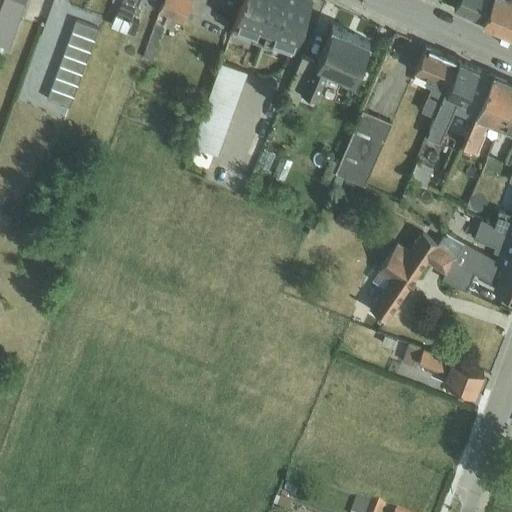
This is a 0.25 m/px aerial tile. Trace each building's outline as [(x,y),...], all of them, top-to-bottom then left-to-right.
[(0,0),(0,41),(8,44),(24,0),(0,0)] [(120,0),(111,24),(125,29),(137,0),(120,0)] [(161,0),(142,54),(152,57),(165,24),(173,26),(176,17),(182,19),(190,0),(161,0)] [(241,0),(232,27),(252,35),(251,36),(271,43),(272,42),(291,49),(308,0),(241,0)] [(482,18),(489,0),(455,0),(454,5),(482,18)] [(511,0),(489,0),(482,18),(511,30),(511,0)] [(76,18),(47,97),(69,105),(98,26),(76,18)] [(302,53),(284,95),(297,100),(299,96),(313,103),(329,65),(353,75),(369,38),(332,22),(316,59),(302,53)] [(435,114),(459,57),(425,43),(414,70),(428,77),(426,82),(431,85),(421,108),(435,114)] [(459,57),(435,114),(426,134),(439,140),(454,107),(473,116),(493,71),(459,57)] [(221,59),(191,143),(217,152),(247,69),(221,59)] [(511,79),(493,71),(473,116),(462,142),(476,149),(484,129),(483,129),(487,117),(500,123),(511,94),(511,79)] [(511,94),(500,123),(511,127),(511,94)] [(339,158),(334,169),(337,171),(344,174),(364,182),(392,119),(362,106),(339,158)] [(264,146),(257,162),(268,166),(275,150),(264,146)] [(281,152),(273,172),(284,176),(292,157),(281,152)] [(334,169),(339,158),(329,154),(319,177),(329,181),(334,169)] [(416,158),(409,176),(425,182),(432,165),(416,158)] [(344,174),(337,171),(332,181),(340,184),(344,174)] [(493,222),(511,231),(511,208),(511,211),(499,206),(493,222)] [(502,263),(511,267),(511,231),(493,222),(480,215),(473,233),(494,243),(492,247),(498,250),(495,255),(503,260),(502,263)] [(445,270),(464,238),(430,219),(428,225),(442,232),(437,240),(421,229),(408,248),(397,239),(372,276),(383,285),(369,304),(387,316),(428,258),(445,270)] [(464,238),(445,270),(441,276),(465,287),(472,275),(471,275),(474,270),(494,281),(492,286),(511,293),(511,267),(502,263),(503,260),(495,255),(464,238)] [(398,336),(390,355),(416,364),(418,359),(445,370),(442,378),(475,391),(483,369),(398,336)] [(392,418),(405,423),(412,400),(400,396),(392,418)] [(391,511),(356,500),(351,511),(391,511)]
